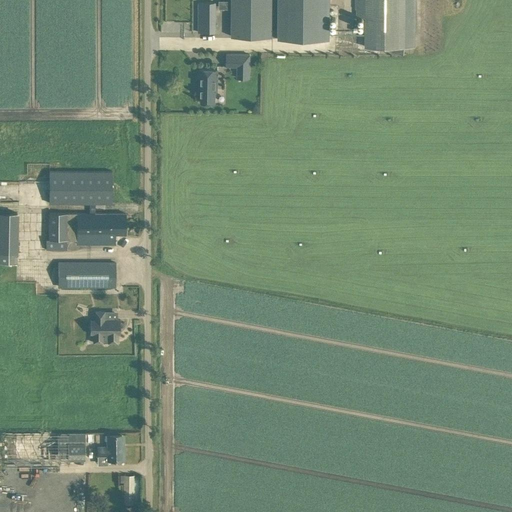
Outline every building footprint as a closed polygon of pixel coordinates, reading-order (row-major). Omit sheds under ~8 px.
[(271,0),(232,0),(232,36),(329,37),(328,0),(279,0),(280,29),(272,29),(271,0)] [(356,0),(357,17),(366,17),(366,46),(415,47),(415,0),(356,0)] [(199,32),(215,32),(215,2),(199,2),(199,32)] [(226,54),(226,65),(238,65),(237,76),(237,77),(250,77),(250,76),(250,65),(250,54),(226,54)] [(218,69),(200,69),(199,85),(201,85),(201,102),(215,103),(215,88),(218,88),(218,69)] [(112,203),(112,171),(49,171),(49,204),(89,203),(89,213),(95,213),(95,203),(112,203)] [(109,234),(109,213),(48,213),(48,240),(46,240),(46,250),(66,250),(66,240),(76,241),(76,242),(115,243),(115,234),(109,234)] [(115,234),(126,234),(126,213),(111,213),(109,213),(109,234),(115,234)] [(18,251),(0,250),(0,261),(17,262),(18,251)] [(115,262),(105,262),(59,262),(59,286),(115,286),(115,262)] [(120,334),(120,319),(105,319),(105,310),(95,311),(95,319),(90,319),(90,334),(93,334),(93,343),(118,342),(118,334),(120,334)] [(68,464),(68,459),(67,433),(6,433),(6,464),(68,464)] [(68,459),(85,459),(85,433),(67,433),(68,459)] [(107,435),(107,446),(98,446),(98,455),(107,455),(107,459),(124,459),(124,448),(122,448),(122,435),(107,435)] [(123,482),(123,504),(135,504),(135,477),(134,475),(123,475),(123,482)]
